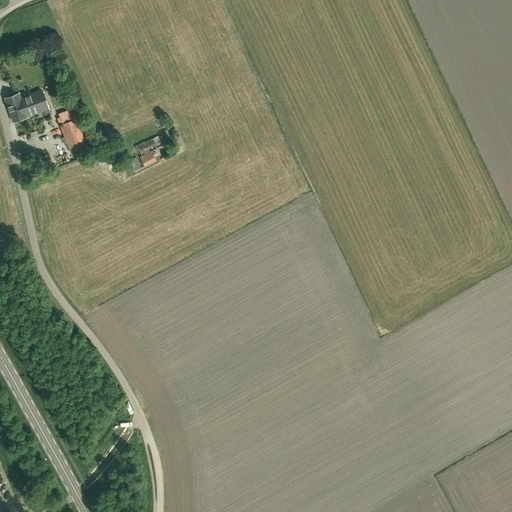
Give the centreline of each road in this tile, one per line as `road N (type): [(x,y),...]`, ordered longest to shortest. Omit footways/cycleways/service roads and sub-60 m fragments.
road 1 (unclassified): [(140,415),(38,263),(0,110)]
road 2 (secondary): [(92,511),(0,348)]
